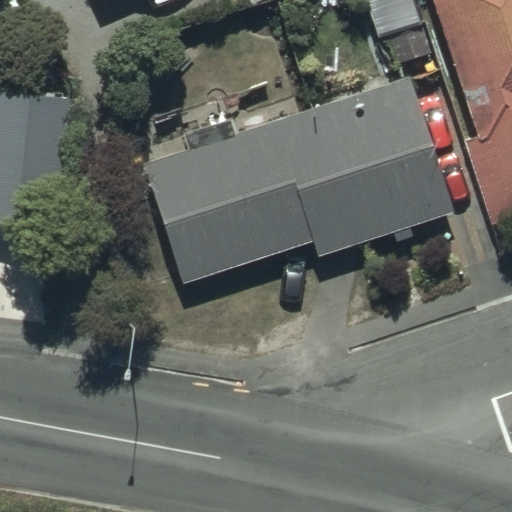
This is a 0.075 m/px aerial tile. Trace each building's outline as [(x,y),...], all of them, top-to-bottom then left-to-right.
[(235,0),(239,10),(269,0),(235,0)] [(408,0),(356,0),(368,38),(415,24),(408,0)] [(511,0),(419,0),(465,135),(453,139),(484,230),(511,220),(511,0)] [(179,153),(135,167),(172,282),(301,240),(307,260),(445,216),(400,77),(227,134),(222,119),(173,135),(179,153)] [(52,97),(0,94),(0,225),(44,228),(52,97)]
